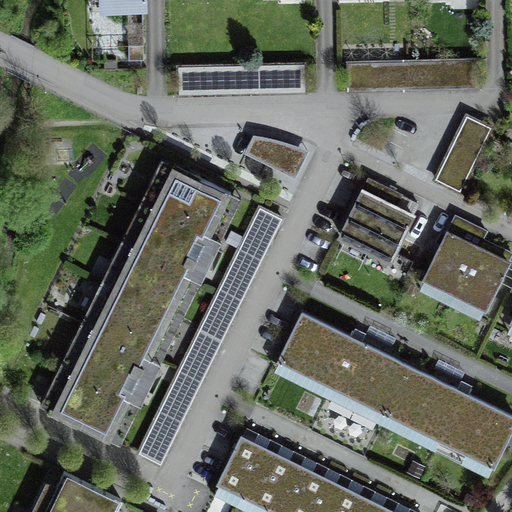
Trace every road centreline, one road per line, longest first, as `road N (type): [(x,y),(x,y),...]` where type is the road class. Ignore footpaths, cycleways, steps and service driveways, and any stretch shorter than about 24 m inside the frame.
road 1 (residential): [(0,46),(148,112),(304,111)]
road 2 (residential): [(304,111),(495,101)]
